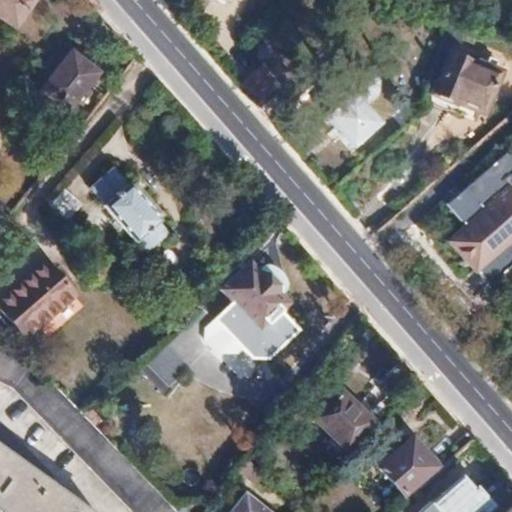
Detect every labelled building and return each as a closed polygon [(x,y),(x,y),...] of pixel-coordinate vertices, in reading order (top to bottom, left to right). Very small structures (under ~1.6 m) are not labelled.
[(30,0),(0,0),(0,17),(14,26),(30,0)] [(326,43),(367,5),(367,7),(367,9),(369,11),(372,11),(375,11),(376,10),(377,7),(377,5),(376,2),(374,0),(372,0),(367,1),(366,0),(344,0),(336,8),(341,14),(319,34),(326,43)] [(292,78),(259,40),(249,49),(260,62),(277,83),(282,88),(284,86),(292,78)] [(66,108),(97,71),(70,48),(38,87),(66,108)] [(482,111),(498,72),(449,52),(431,93),(453,103),(455,99),(482,111)] [(277,83),(260,62),(238,84),(240,86),(255,103),(277,83)] [(287,107),(312,85),(300,71),(299,72),(284,86),(282,88),(276,94),(287,107)] [(351,145),(378,121),(351,91),(325,115),(351,145)] [(511,156),(506,150),(444,204),(463,226),(448,239),(487,285),(511,263),(511,156)] [(135,237),(145,248),(165,231),(155,220),(158,216),(126,182),(124,184),(109,167),(89,185),(103,200),(100,203),(132,239),(135,237)] [(44,201),(67,220),(88,194),(65,176),(44,201)] [(0,309),(21,333),(69,292),(40,258),(0,292),(0,309)] [(287,301),(248,260),(218,288),(231,302),(212,319),(256,367),(295,330),(275,312),(287,301)] [(72,405),(29,358),(0,344),(0,380),(13,387),(56,433),(131,511),(174,511),(151,487),(72,405)] [(311,415),(331,435),(325,441),(337,452),(366,422),(364,420),(372,413),(361,402),(353,409),(335,391),(311,415)] [(373,460),(401,492),(432,465),(408,438),(390,454),(385,449),(373,460)] [(0,508),(5,511),(85,511),(0,451),(0,508)] [(477,511),(487,503),(473,487),(470,489),(458,476),(429,503),(427,501),(414,511),(477,511)] [(289,511),(290,511),(289,511),(272,511),(245,491),(227,511),(289,511)] [(511,511),(511,502),(500,511),(511,511)]
